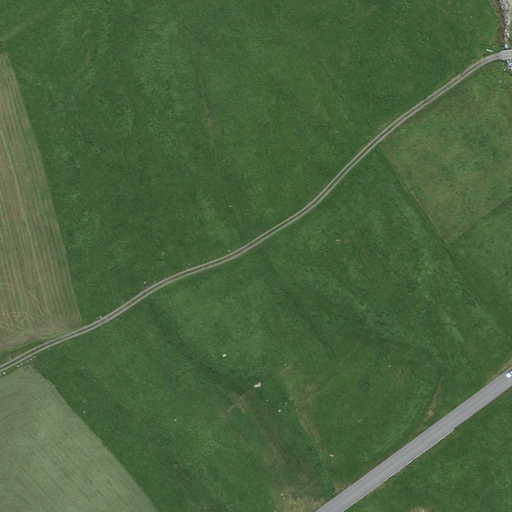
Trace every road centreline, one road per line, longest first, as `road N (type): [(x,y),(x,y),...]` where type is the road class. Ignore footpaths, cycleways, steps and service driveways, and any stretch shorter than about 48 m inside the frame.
road 1 (track): [(0,368),(295,216)]
road 2 (track): [(511,53),(470,69),(405,116),(295,216)]
road 3 (tertiary): [(327,511),(511,375)]
